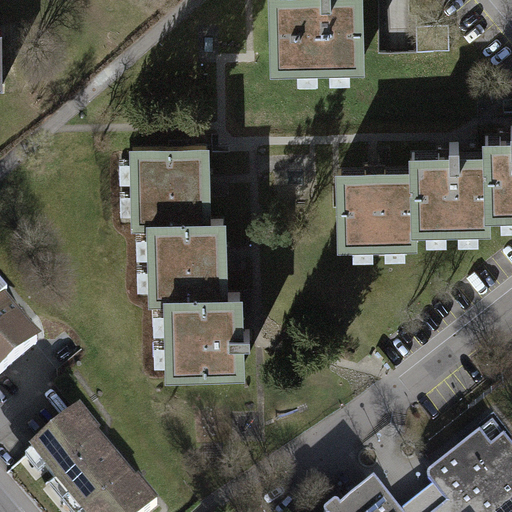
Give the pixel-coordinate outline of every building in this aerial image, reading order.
[(361,0),(265,0),(267,66),(363,63),(361,0)] [(449,24),(416,24),(417,51),(450,50),(449,24)] [(407,165),(335,167),(336,248),(416,246),(416,231),(490,230),(490,215),(511,214),(511,132),(481,133),(481,149),(406,151),(407,165)] [(213,141),(132,143),(134,227),(151,227),(153,301),(169,301),(171,376),(252,374),(250,289),(234,289),(232,215),(215,216),(213,141)] [(0,291),(0,382),(45,344),(0,291)] [(83,410),(31,454),(79,511),(155,511),(163,506),(83,410)] [(511,511),(511,444),(494,421),(429,472),(428,474),(427,477),(427,479),(428,482),(432,487),(399,511),(397,511),(374,483),(339,511),(337,509),(335,508),(333,508),(327,511),(511,511)]
